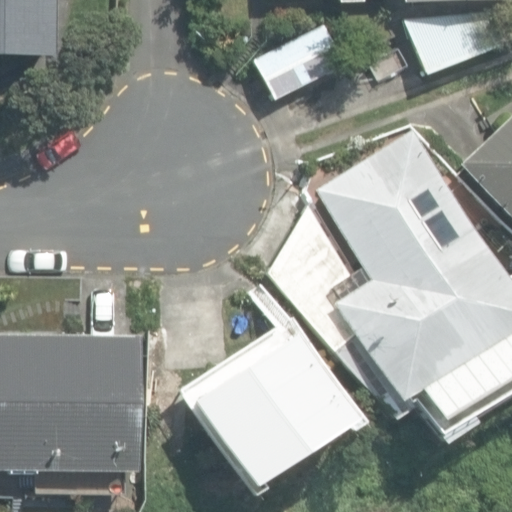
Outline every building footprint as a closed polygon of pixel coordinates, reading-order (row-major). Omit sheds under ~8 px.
[(0,0),(0,56),(48,57),(48,0),(0,0)] [(401,21),(422,77),(496,46),(487,17),(401,21)] [(248,63),(269,100),(335,65),(315,27),(248,63)] [(511,111),(453,165),(511,228),(511,111)] [(269,282),(386,420),(415,403),(410,394),(435,378),(461,419),(511,386),(511,288),(505,277),(499,280),(406,131),(309,192),(367,285),(355,292),(308,216),(269,282)] [(30,494),(118,496),(118,472),(131,473),(133,341),(0,338),(0,471),(30,472),(30,494)] [(186,403),(242,491),(342,427),(286,339),(186,403)]
